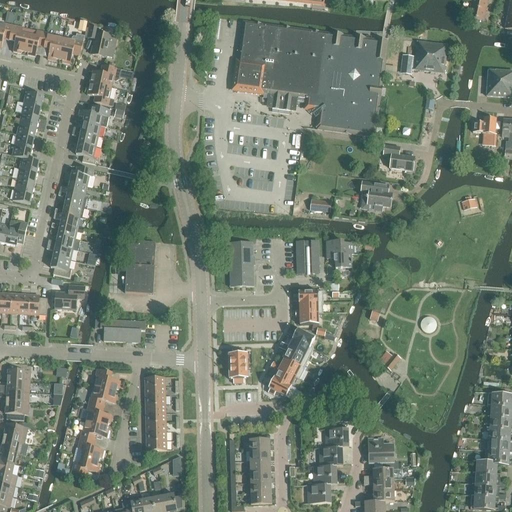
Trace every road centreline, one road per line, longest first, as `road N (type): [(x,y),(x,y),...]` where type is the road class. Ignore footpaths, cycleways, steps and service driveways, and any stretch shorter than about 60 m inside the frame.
road 1 (residential): [(0,277),(34,278),(77,83),(7,66),(0,74)]
road 2 (tertiary): [(201,302),(176,96)]
road 3 (residential): [(411,194),(425,178),(442,104),(511,109)]
road 4 (residential): [(229,408),(284,411),(282,511)]
road 5 (tertiary): [(207,511),(203,361)]
road 6 (residential): [(139,358),(0,351)]
